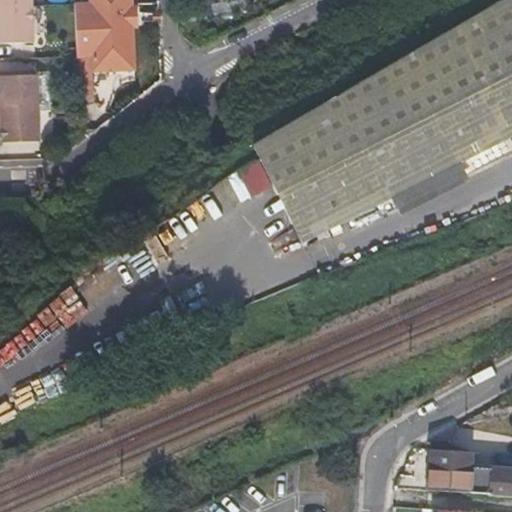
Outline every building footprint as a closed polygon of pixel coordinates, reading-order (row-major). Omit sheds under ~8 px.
[(511,0),(504,0),(258,146),(267,163),(277,181),(308,241),(489,150),(511,138),(511,0)] [(0,44),(32,43),(30,6),(0,7),(0,44)] [(85,72),(87,72),(89,72),(90,87),(125,86),(122,29),(90,30),(91,41),(84,41),(85,72)] [(0,94),(0,110),(37,109),(36,76),(0,77),(0,79),(1,95),(0,94)] [(37,109),(0,110),(0,125),(2,125),(2,143),(38,142),(37,109)] [(10,341),(14,345),(0,357),(0,413),(48,371),(50,373),(99,330),(86,315),(80,319),(60,296),(10,341)] [(511,469),(470,468),(471,452),(430,451),(429,492),(511,496),(511,469)]
